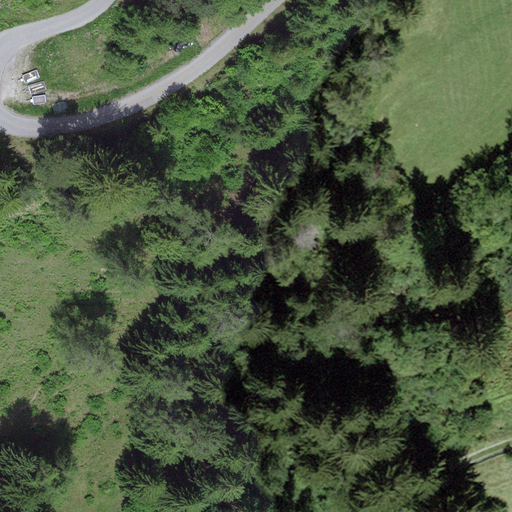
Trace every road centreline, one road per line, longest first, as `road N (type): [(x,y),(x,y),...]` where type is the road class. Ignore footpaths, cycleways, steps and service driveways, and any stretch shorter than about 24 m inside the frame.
road 1 (unclassified): [(273,0),(176,81),(114,113),(62,126),(0,122)]
road 2 (track): [(511,442),(433,474),(370,511)]
